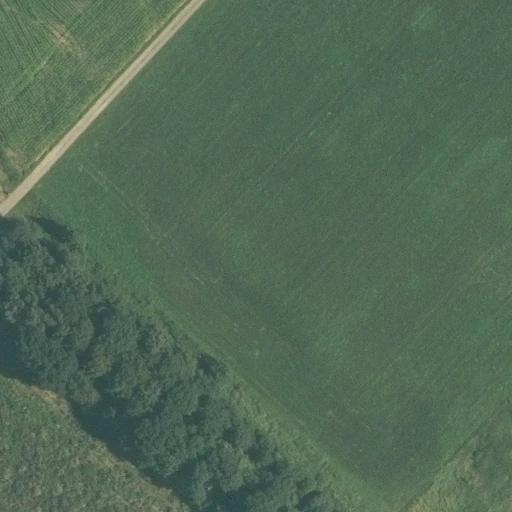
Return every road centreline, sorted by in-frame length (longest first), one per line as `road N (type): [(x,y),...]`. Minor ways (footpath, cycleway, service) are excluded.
road 1 (track): [(20,224),(336,511)]
road 2 (track): [(20,224),(231,0)]
